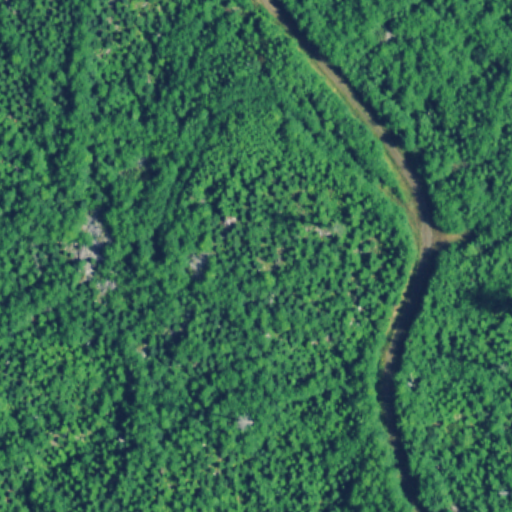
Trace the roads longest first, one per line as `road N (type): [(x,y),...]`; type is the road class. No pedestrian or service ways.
road 1 (track): [(417,511),(389,403),(427,240),(423,209),(395,154),(266,0)]
road 2 (track): [(427,240),(351,157),(284,106),(244,97),(222,107),(191,150),(153,261)]
road 3 (track): [(421,273),(442,246),(511,192)]
